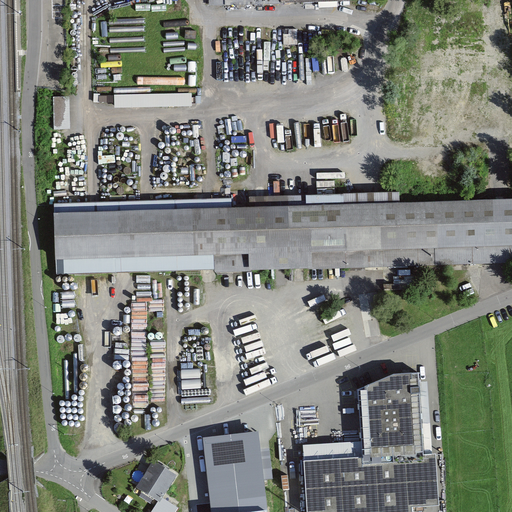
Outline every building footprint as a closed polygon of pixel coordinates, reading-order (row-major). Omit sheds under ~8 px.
[(193,106),(193,93),(115,95),(115,108),(193,106)] [(70,108),(68,108),(68,115),(60,115),(60,129),(70,129),(70,108)] [(407,198),(54,205),(56,275),(511,264),(511,203),(407,206),(407,198)] [(431,455),(426,374),(405,375),(366,389),(369,443),(312,446),(316,511),(420,511),(421,510),(445,509),(442,455),(431,455)] [(196,511),(275,511),(265,428),(234,431),(236,447),(206,451),(210,487),(194,489),(196,511)] [(181,474),(159,460),(142,486),(165,500),(181,474)] [(162,500),(154,511),(176,511),(178,510),(162,500)]
